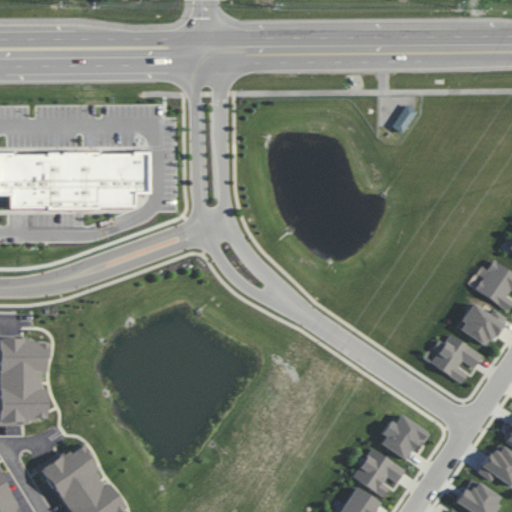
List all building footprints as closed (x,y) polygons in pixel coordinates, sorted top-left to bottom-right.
[(416,111),(406,104),(391,126),(401,133),(416,111)] [(0,153),(0,194),(7,195),(7,208),(133,208),(133,193),(147,193),(147,152),(0,153)] [(473,290),(505,310),(511,299),(511,273),(492,261),(473,290)] [(488,314),(471,303),(456,328),(486,347),(505,317),(491,308),(488,314)] [(429,363),(460,383),(466,373),(457,368),(461,361),(472,368),(481,354),(446,333),(435,350),(437,350),(429,363)] [(0,337),(0,422),(45,422),(45,388),(40,388),(40,370),(44,370),(44,357),(48,357),(48,342),(31,343),(31,338),(0,337)] [(377,442),(405,460),(416,443),(421,446),(429,433),(399,414),(393,423),(390,421),(377,442)] [(126,511),(127,511),(108,482),(105,484),(79,442),(39,467),(67,511),(126,511)] [(476,472),(490,481),(493,475),(510,487),(511,484),(511,453),(495,442),(476,472)] [(393,486),(404,470),(370,448),(351,477),(382,497),(390,484),(393,486)] [(20,511),(0,469),(0,511),(20,511)] [(491,511),(501,498),(470,478),(454,502),(470,511),(491,511)] [(373,511),(380,502),(354,486),(338,511),(373,511)]
